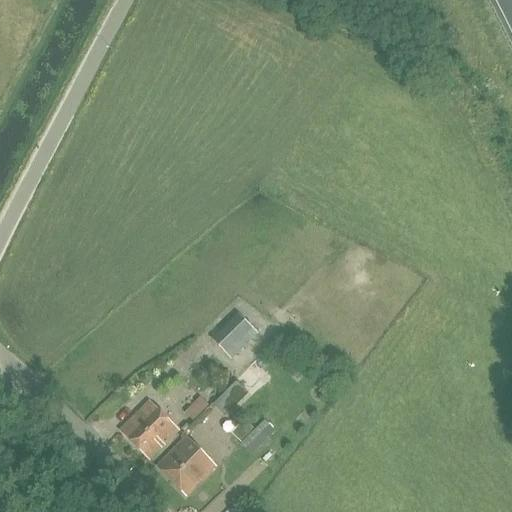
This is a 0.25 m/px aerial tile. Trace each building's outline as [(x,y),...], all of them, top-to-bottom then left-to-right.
[(216,342),(235,361),(260,336),(241,317),(216,342)] [(231,371),(216,370),(215,385),(230,386),(231,371)] [(237,380),(224,393),(234,403),(247,391),(237,380)] [(186,413),(195,422),(210,407),(201,398),(186,413)] [(149,403),(120,432),(149,460),(178,430),(149,403)] [(257,430),(245,419),(231,433),(242,445),(257,430)] [(185,496),(215,467),(187,438),(157,468),(185,496)]
